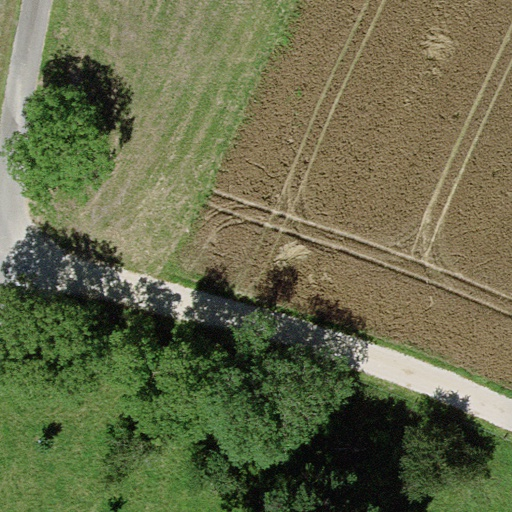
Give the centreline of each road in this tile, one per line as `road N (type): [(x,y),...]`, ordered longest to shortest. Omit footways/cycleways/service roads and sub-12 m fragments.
road 1 (track): [(511,413),(329,333),(0,254)]
road 2 (track): [(37,0),(0,215)]
